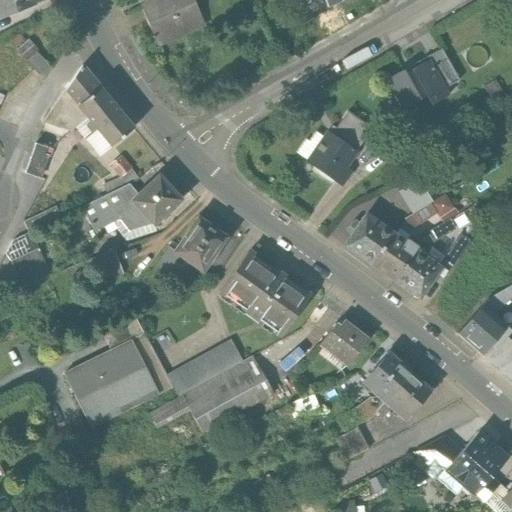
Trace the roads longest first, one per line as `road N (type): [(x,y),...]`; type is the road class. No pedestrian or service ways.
road 1 (residential): [(170,143),(511,411)]
road 2 (residential): [(170,143),(428,1)]
road 3 (residential): [(86,0),(134,95),(170,143)]
